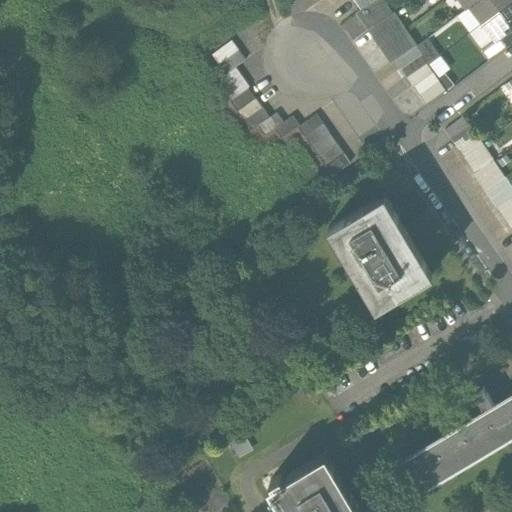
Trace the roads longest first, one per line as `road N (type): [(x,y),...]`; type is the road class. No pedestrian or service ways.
road 1 (residential): [(511,314),(405,136)]
road 2 (residential): [(405,136),(363,84),(308,48)]
road 3 (residential): [(405,136),(511,61)]
